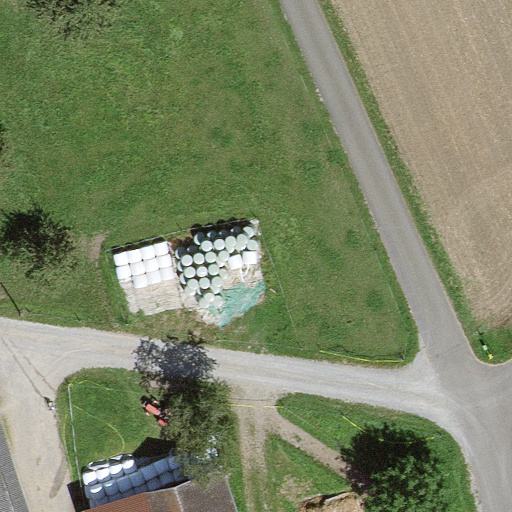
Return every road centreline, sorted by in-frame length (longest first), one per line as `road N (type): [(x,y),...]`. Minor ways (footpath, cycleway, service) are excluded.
road 1 (residential): [(301,0),(495,459)]
road 2 (track): [(463,389),(314,375),(0,325)]
